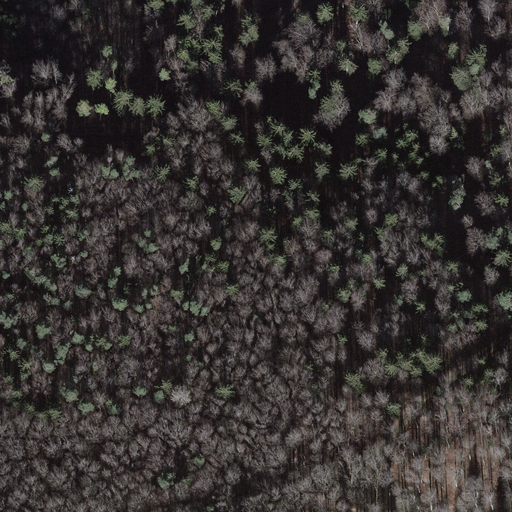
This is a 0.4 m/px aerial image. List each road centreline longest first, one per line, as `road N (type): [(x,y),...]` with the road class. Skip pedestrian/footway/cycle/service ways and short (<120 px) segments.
road 1 (track): [(0,167),(65,133),(172,129),(320,0)]
road 2 (track): [(0,444),(157,455),(351,511)]
road 3 (track): [(210,511),(371,460),(435,390),(511,340)]
